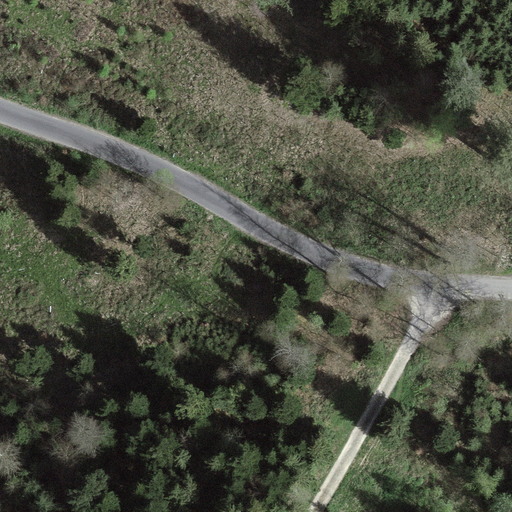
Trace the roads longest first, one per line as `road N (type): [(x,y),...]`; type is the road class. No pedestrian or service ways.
road 1 (unclassified): [(0,114),(439,276),(511,284)]
road 2 (track): [(439,276),(313,511)]
